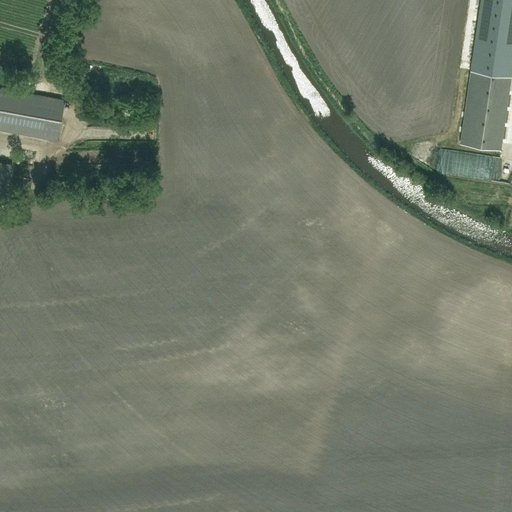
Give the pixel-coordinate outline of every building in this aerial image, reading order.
[(511,0),(481,0),(460,143),(501,149),(511,71),(511,0)] [(65,99),(9,89),(0,87),(0,130),(58,141),(65,99)] [(447,164),(480,171),(484,156),(455,150),(454,157),(449,156),(447,164)] [(0,174),(15,177),(17,163),(0,161),(0,174)] [(497,182),(495,189),(502,192),(505,184),(497,182)]
